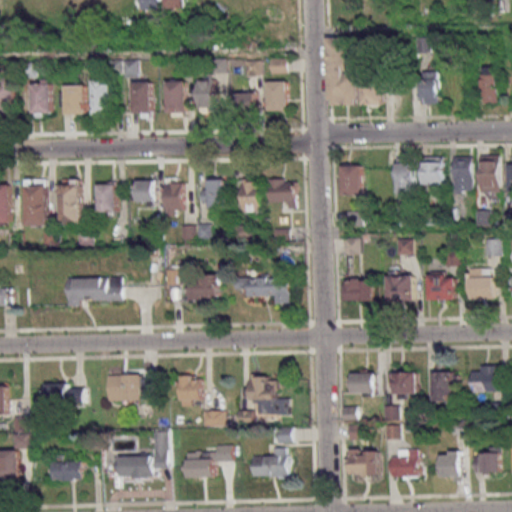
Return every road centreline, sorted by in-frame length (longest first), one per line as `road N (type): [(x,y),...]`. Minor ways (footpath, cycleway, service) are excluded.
road 1 (residential): [(327,511),(310,0)]
road 2 (residential): [(0,148),(511,131)]
road 3 (residential): [(511,329),(0,344)]
road 4 (residential): [(367,511),(511,508)]
